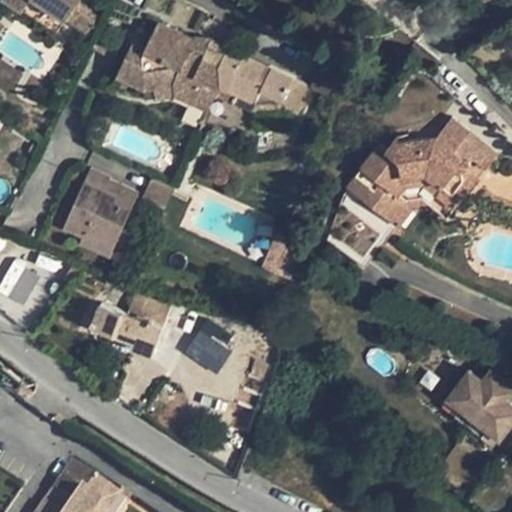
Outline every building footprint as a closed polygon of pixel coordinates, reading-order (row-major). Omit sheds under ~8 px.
[(5,0),(56,35),(79,0),(5,0)] [(195,39),(159,21),(146,47),(133,41),(117,76),(145,89),(154,87),(174,84),(176,94),(178,95),(194,103),(198,95),(213,102),(217,94),(221,86),(219,64),(224,53),(208,45),(195,39)] [(93,39),(89,46),(115,60),(122,44),(98,30),(93,39)] [(196,36),(195,39),(208,45),(211,38),(196,36)] [(227,46),(211,38),(208,45),(224,53),(227,46)] [(219,64),(221,86),(238,94),(255,102),(281,100),(287,108),(297,114),(311,86),(271,68),(256,68),(242,61),(245,55),(227,46),(224,53),(219,64)] [(256,68),(271,68),(245,55),(242,61),(256,68)] [(333,98),(344,76),(322,65),(311,88),(333,98)] [(155,97),(178,95),(176,94),(174,84),(154,87),(155,97)] [(255,102),(238,94),(233,102),(253,111),(255,102)] [(198,95),(194,103),(209,110),(213,102),(198,95)] [(281,100),(255,102),(253,111),(288,109),(287,108),(281,100)] [(381,143),(346,187),(347,188),(340,201),(328,238),(365,266),(380,245),(381,246),(397,225),(391,220),(408,199),(421,197),(433,206),(447,217),(478,178),(466,168),(472,161),(471,158),(475,159),(479,162),(491,146),(452,115),(437,135),(401,140),(393,151),(381,143)] [(498,151),(491,146),(479,162),(486,167),(498,151)] [(472,161),(466,168),(478,178),(486,167),(479,162),(475,159),(471,158),(472,161)] [(112,177),(91,168),(85,180),(106,189),(111,179),(112,177)] [(111,179),(106,189),(116,194),(121,184),(111,179)] [(138,191),(121,184),(116,194),(106,189),(85,180),(66,225),(86,234),(88,228),(117,241),(138,191)] [(147,197),(166,203),(172,186),(152,180),(147,197)] [(408,199),(413,209),(433,206),(421,197),(408,199)] [(413,209),(408,199),(391,220),(397,225),(399,227),(413,209)] [(86,234),(83,240),(112,252),(117,241),(88,228),(86,234)] [(278,233),(264,266),(279,272),(287,255),(293,239),(278,233)] [(145,253),(154,257),(161,241),(152,237),(145,253)] [(293,239),(287,255),(297,259),(303,244),(293,239)] [(28,246),(20,264),(37,271),(39,267),(57,275),(62,261),(28,246)] [(287,255),(279,272),(289,277),(297,259),(287,255)] [(57,275),(39,267),(37,271),(55,280),(57,275)] [(173,298),(149,289),(142,307),(167,316),(173,298)] [(134,339),(131,345),(153,352),(156,344),(165,348),(171,330),(162,327),(164,323),(139,314),(102,301),(93,324),(134,339)] [(167,316),(142,307),(139,314),(164,323),(167,316)] [(222,371),(232,339),(199,328),(188,360),(222,371)] [(511,394),(511,384),(491,369),(483,379),(469,369),(448,397),(500,437),(511,422),(511,401),(509,399),(511,394)] [(72,459),(43,502),(58,511),(91,511),(100,500),(108,506),(119,492),(72,459)] [(100,500),(91,511),(104,511),(108,506),(100,500)] [(35,511),(58,511),(43,502),(35,511)]
